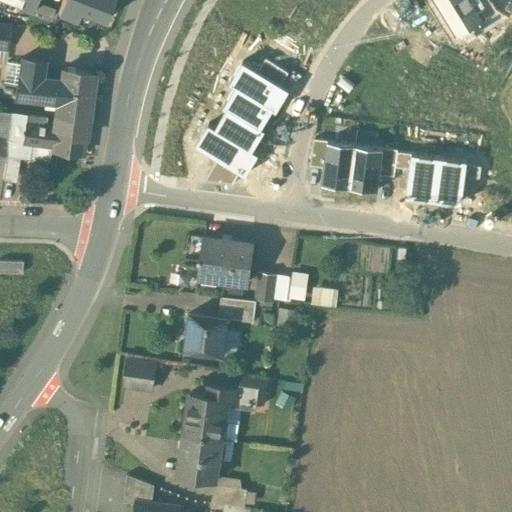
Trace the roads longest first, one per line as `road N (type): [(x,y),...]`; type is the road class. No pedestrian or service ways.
road 1 (residential): [(288,219),(313,91),(335,51),(381,0)]
road 2 (residential): [(511,247),(288,219)]
road 3 (tertiary): [(0,424),(62,335),(106,230)]
road 4 (tertiary): [(112,197),(136,67),(163,0)]
road 5 (residential): [(288,219),(112,197)]
